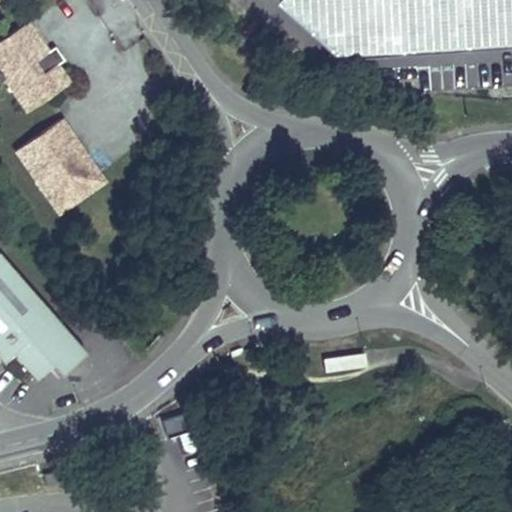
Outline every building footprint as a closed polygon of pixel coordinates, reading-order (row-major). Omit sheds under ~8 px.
[(304,0),(273,0),(272,2),(333,54),(511,40),(511,12),(497,0),(373,0),(344,34),(304,0)] [(511,0),(304,0),(344,34),(373,0),(497,0),(511,12),(511,0)] [(69,83),(28,22),(0,41),(0,72),(27,112),(69,83)] [(61,119),(15,150),(57,212),(104,181),(61,119)] [(85,355),(0,258),(0,360),(2,363),(12,354),(34,380),(50,366),(59,377),(85,355)] [(60,483),(58,473),(43,475),(45,485),(60,483)]
